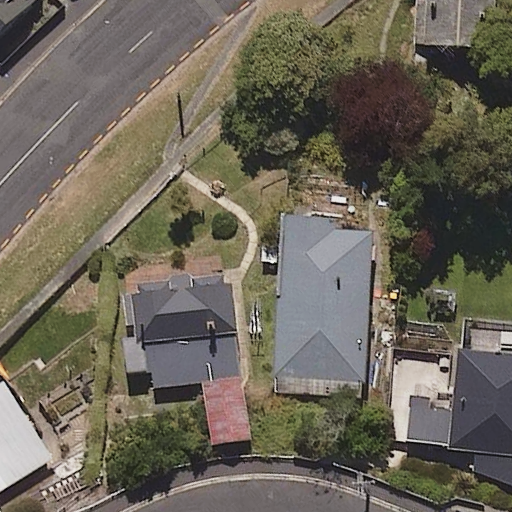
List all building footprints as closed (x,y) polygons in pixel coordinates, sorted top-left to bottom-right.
[(0,0),(0,32),(35,0),(0,0)] [(419,0),(420,55),(478,54),(477,22),(496,21),(494,0),(419,0)] [(363,385),(370,236),(335,234),(336,225),(283,223),(275,381),(363,385)] [(120,298),(126,377),(151,375),(152,387),(240,380),(233,289),(120,298)] [(453,361),(447,446),(446,455),(476,458),(475,474),(511,484),(511,360),(453,356),(453,361)] [(447,446),(453,361),(405,358),(398,442),(447,446)] [(0,490),(54,457),(3,380),(0,382),(0,490)] [(247,445),(242,389),(204,392),(208,448),(247,445)]
